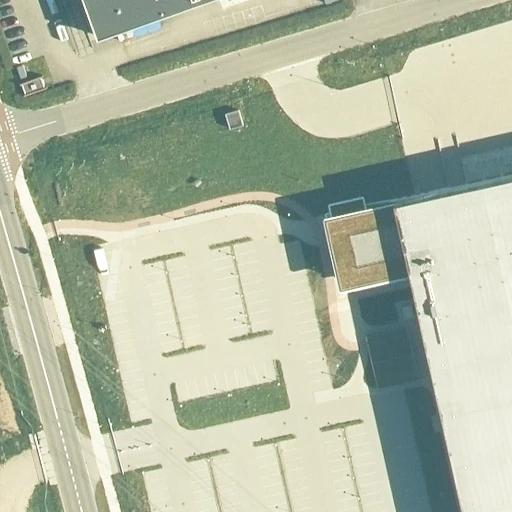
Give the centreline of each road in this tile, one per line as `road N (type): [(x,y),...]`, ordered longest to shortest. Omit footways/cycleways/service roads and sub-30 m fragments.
road 1 (unclassified): [(0,138),(461,0)]
road 2 (unclassified): [(79,511),(0,220)]
